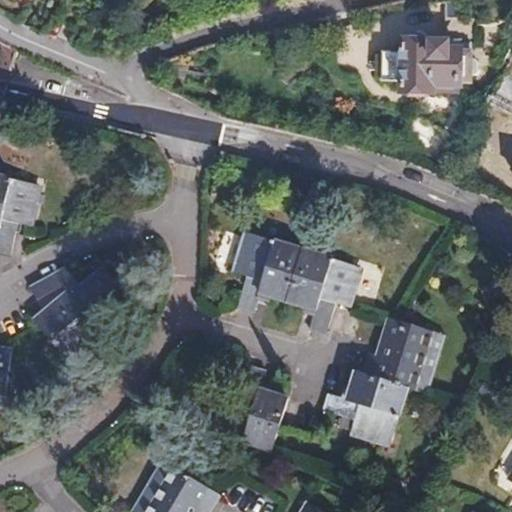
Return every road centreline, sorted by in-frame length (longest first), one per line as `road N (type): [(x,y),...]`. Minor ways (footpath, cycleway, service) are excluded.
road 1 (residential): [(511,227),(380,168),(156,125)]
road 2 (residential): [(134,88),(133,64),(153,45),(355,0)]
road 3 (residential): [(171,313),(120,391),(28,464)]
road 4 (residential): [(180,214),(84,243),(0,287)]
road 5 (residential): [(171,313),(327,362)]
road 6 (residential): [(156,125),(0,92)]
road 7 (residential): [(134,88),(0,25)]
